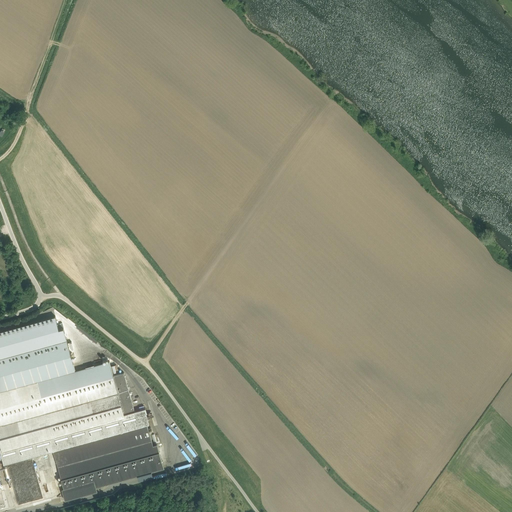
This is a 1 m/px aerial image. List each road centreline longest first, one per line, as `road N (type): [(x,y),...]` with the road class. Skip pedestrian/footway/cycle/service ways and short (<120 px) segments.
road 1 (unclassified): [(40,296),(60,294),(145,364),(254,508)]
road 2 (track): [(145,364),(281,174)]
road 3 (track): [(0,157),(66,0)]
road 4 (track): [(0,181),(60,294)]
